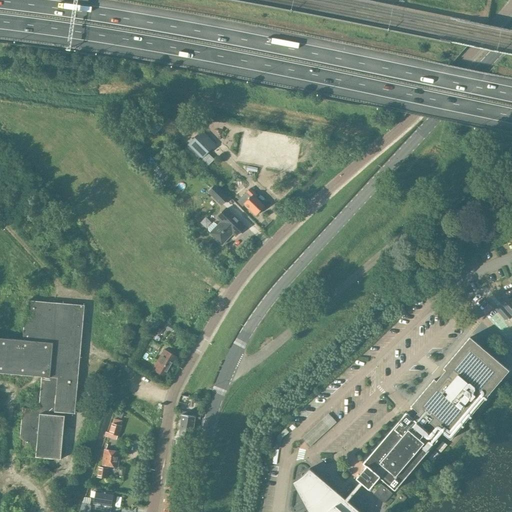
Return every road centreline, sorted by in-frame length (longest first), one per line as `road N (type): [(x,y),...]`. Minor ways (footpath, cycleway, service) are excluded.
road 1 (motorway): [(0,21),(511,116)]
road 2 (motorway): [(511,94),(189,29),(0,1)]
road 3 (secondary): [(227,367),(279,286),(511,36)]
road 4 (unclassified): [(228,297),(267,247),(405,123),(511,7)]
road 5 (unclassified): [(227,367),(256,359),(403,238),(511,347)]
road 6 (unclassified): [(152,511),(170,401),(228,297)]
road 7 (secondary): [(191,511),(227,367)]
